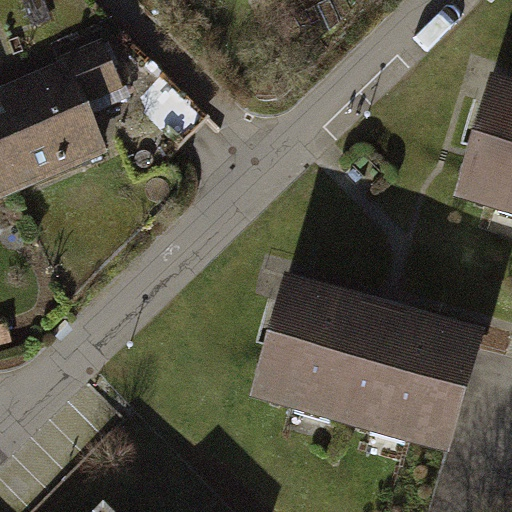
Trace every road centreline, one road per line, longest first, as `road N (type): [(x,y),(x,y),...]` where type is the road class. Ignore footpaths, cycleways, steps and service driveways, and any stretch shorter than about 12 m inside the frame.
road 1 (residential): [(5,426),(274,171)]
road 2 (residential): [(274,171),(449,0)]
road 3 (residential): [(114,0),(274,171)]
